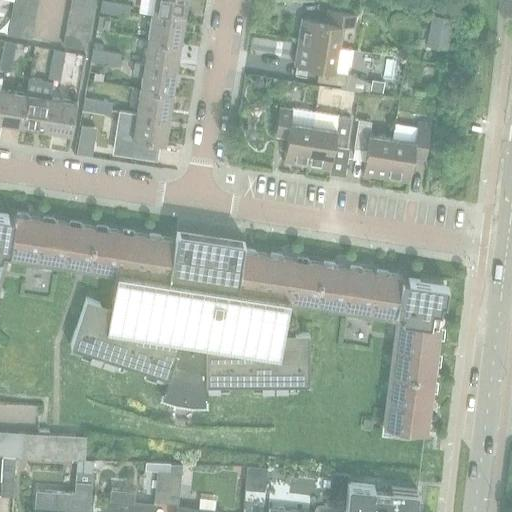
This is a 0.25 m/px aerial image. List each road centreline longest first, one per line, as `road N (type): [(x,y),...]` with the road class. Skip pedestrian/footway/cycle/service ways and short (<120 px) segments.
road 1 (residential): [(506,248),(194,199)]
road 2 (secondary): [(474,511),(506,248)]
road 3 (residential): [(194,199),(228,0)]
road 4 (residential): [(194,199),(0,168)]
